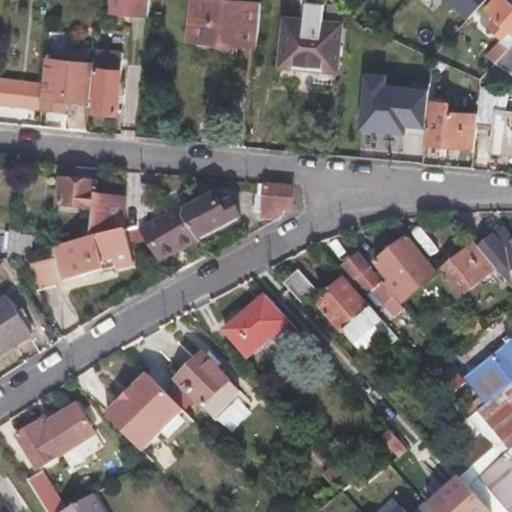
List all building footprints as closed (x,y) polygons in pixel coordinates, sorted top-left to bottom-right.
[(145,15),(145,0),(114,0),(114,12),(145,15)] [(259,47),(264,6),(200,0),(196,41),(259,47)] [(364,31),(369,26),(381,15),(376,9),(384,0),(335,0),(334,2),(364,31)] [(441,48),(459,29),(429,1),(418,11),(406,0),(384,0),(376,9),(381,15),(369,26),(417,49),(434,56),(441,48)] [(511,2),(509,0),(494,0),(487,8),(511,31),(511,2)] [(511,31),(487,8),(481,14),(504,35),(488,52),(497,61),(511,45),(511,31)] [(289,20),(286,45),(282,66),(338,73),(344,27),(322,24),(324,11),(309,9),(307,23),(305,22),(289,20)] [(74,97),(92,99),(96,63),(97,51),(99,33),(49,28),(46,59),(44,75),(48,76),(46,110),(66,112),(67,97),(74,97)] [(511,45),(497,61),(497,62),(511,72),(511,45)] [(97,51),(96,63),(101,64),(96,113),(119,115),(125,54),(97,51)] [(0,82),(0,107),(10,109),(12,84),(0,82)] [(511,150),(511,112),(502,111),(504,89),(481,87),(479,114),(479,120),(499,121),(498,129),(497,149),(511,150)] [(430,109),(427,144),(477,149),(478,128),(479,120),(479,114),(430,109)] [(479,120),(478,128),(498,129),(499,121),(479,120)] [(99,185),(66,183),(64,206),(99,210),(96,245),(125,237),(126,230),(129,197),(99,195),(99,185)] [(148,185),(148,216),(164,215),(162,185),(148,185)] [(300,188),(277,186),(273,218),(285,218),(290,216),(291,209),(299,209),(300,188)] [(148,229),(148,232),(163,261),(203,241),(190,225),(189,224),(191,198),(166,210),(170,219),(148,229)] [(203,241),(208,248),(246,222),(237,210),(228,216),(224,210),(217,215),(213,210),(190,225),(203,241)] [(511,263),(511,233),(506,226),(490,238),(508,258),(511,263)] [(411,238),(425,255),(438,244),(423,227),(411,238)] [(20,262),(20,263),(37,259),(38,241),(27,241),(27,235),(21,235),(20,262)] [(96,245),(61,253),(69,287),(99,279),(97,272),(105,270),(106,274),(120,271),(121,275),(138,271),(130,236),(125,237),(96,245)] [(425,255),(411,238),(378,264),(397,287),(414,274),(410,270),(426,256),(425,255)] [(508,258),(490,238),(478,248),(496,269),(508,258)] [(497,270),(496,269),(478,248),(474,244),(440,274),(461,299),(497,270)] [(405,311),(389,291),(359,253),(345,265),(372,295),(384,310),(387,309),(395,319),(405,311)] [(282,279),(302,301),(317,288),(298,265),(282,279)] [(384,318),(374,306),(371,309),(345,279),(318,300),(364,354),(385,337),(376,325),(384,318)] [(284,320),(260,294),(220,331),(244,357),(284,320)] [(27,319),(22,311),(13,295),(0,302),(0,352),(34,331),(27,319)] [(28,307),(22,311),(27,319),(33,315),(28,307)] [(486,328),(475,315),(461,325),(473,340),(486,328)] [(511,511),(511,338),(490,357),(511,382),(486,405),(479,411),(506,442),(496,451),(463,479),(492,511),(511,511)] [(205,353),(178,380),(213,416),(240,390),(205,353)] [(464,379),(486,405),(511,382),(490,357),(464,379)] [(194,420),(149,373),(107,414),(143,451),(157,436),(167,446),(194,420)] [(482,434),(456,403),(445,413),(471,444),(482,434)] [(17,435),(39,470),(95,435),(77,407),(45,427),(41,420),(17,435)] [(449,463),(463,479),(496,451),(482,434),(471,444),(449,463)] [(371,472),(393,453),(380,438),(358,457),(371,472)] [(401,455),(392,463),(401,472),(409,464),(401,455)] [(344,472),(336,465),(326,474),(333,482),(344,472)] [(33,487),(48,511),(62,511),(67,509),(47,478),(33,487)] [(360,490),(356,486),(349,494),(361,505),(368,498),(360,490)] [(105,511),(95,493),(67,509),(62,511),(105,511)]
